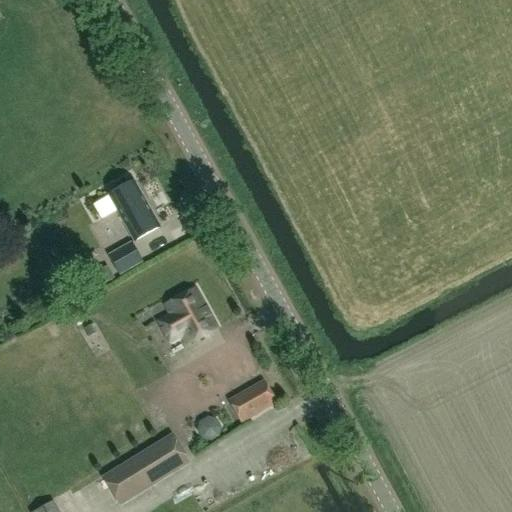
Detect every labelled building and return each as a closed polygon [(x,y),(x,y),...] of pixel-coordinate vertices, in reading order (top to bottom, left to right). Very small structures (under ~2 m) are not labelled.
[(133,183),(109,197),(134,242),(159,228),(133,183)] [(87,199),(93,216),(112,210),(106,192),(87,199)] [(119,277),(142,263),(131,244),(108,257),(119,277)] [(113,280),(106,266),(94,273),(96,277),(80,285),(84,295),(113,280)] [(169,345),(182,339),(185,346),(216,329),(195,290),(165,307),(169,316),(157,322),(169,345)] [(241,425),(276,404),(263,382),(228,402),(241,425)] [(196,431),(201,440),(210,442),(219,437),(221,428),(216,420),(206,417),(198,423),(196,431)] [(173,434),(104,476),(121,504),(190,462),(173,434)] [(36,511),(56,511),(51,503),(36,511)]
